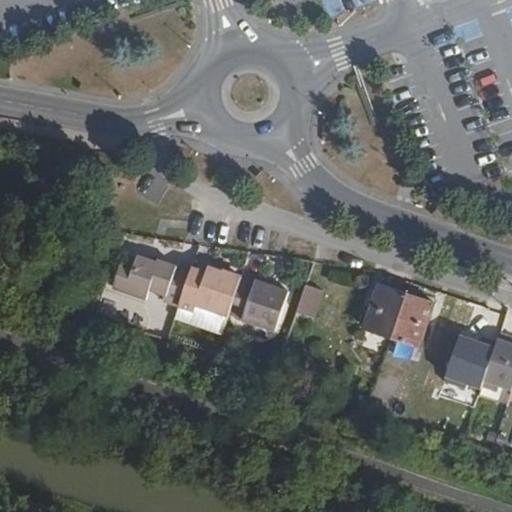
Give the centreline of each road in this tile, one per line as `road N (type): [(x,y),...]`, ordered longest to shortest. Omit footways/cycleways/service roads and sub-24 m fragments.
road 1 (residential): [(511,261),(342,202),(278,132)]
road 2 (residential): [(201,102),(135,122),(0,98)]
road 3 (residential): [(278,132),(295,108),(295,80),(264,48),(220,54),(203,75),(201,102)]
